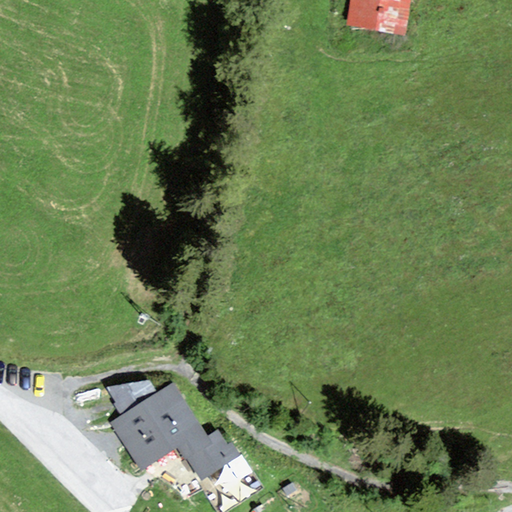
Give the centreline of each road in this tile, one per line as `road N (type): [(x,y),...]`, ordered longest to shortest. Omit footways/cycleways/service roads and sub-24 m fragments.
road 1 (track): [(180,360),(279,0)]
road 2 (track): [(511,487),(393,487),(346,477),(240,420),(180,360)]
road 3 (track): [(180,360),(55,379),(0,398)]
road 4 (track): [(104,511),(0,399)]
